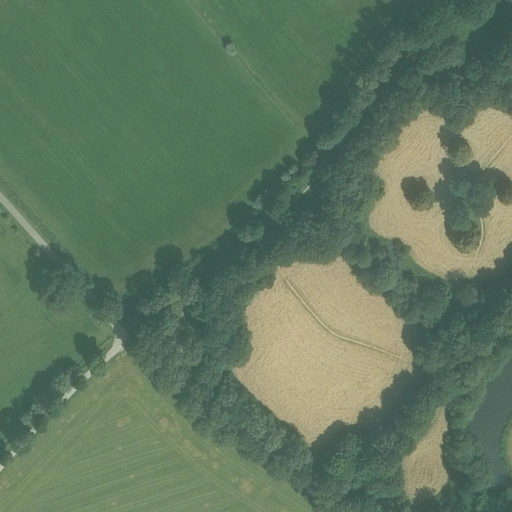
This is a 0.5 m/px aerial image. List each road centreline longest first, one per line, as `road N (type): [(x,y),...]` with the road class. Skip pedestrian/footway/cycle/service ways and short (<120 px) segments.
road 1 (track): [(363,511),(225,434),(128,336)]
road 2 (unclassified): [(128,336),(0,195)]
road 3 (unclassified): [(0,467),(128,336)]
